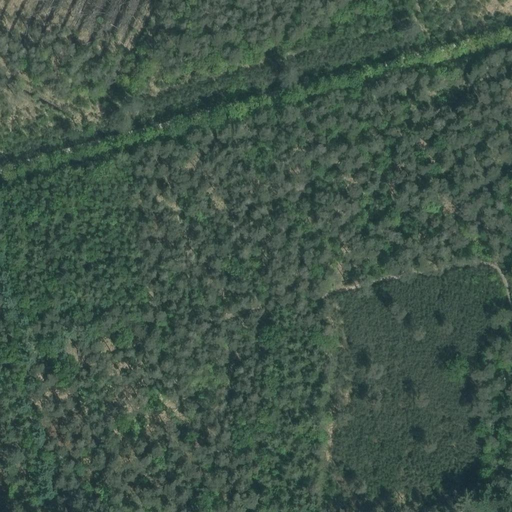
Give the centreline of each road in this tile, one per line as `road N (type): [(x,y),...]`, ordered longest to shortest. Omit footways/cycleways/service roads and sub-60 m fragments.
road 1 (unknown): [(511,300),(506,270),(485,266),(323,295),(261,323),(100,308),(0,309)]
road 2 (track): [(0,168),(511,28)]
